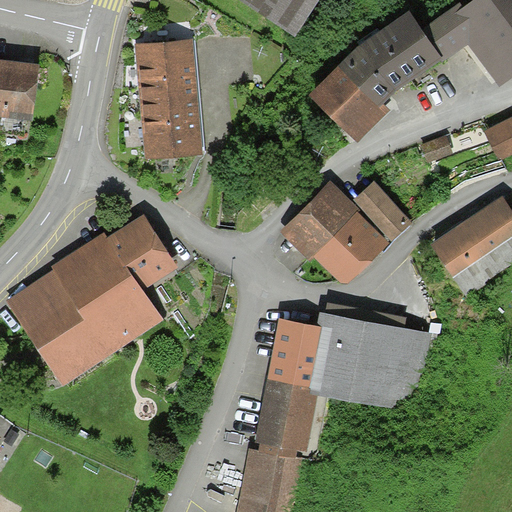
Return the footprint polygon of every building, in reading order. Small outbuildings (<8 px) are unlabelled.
[(243,0),(294,34),(316,0),(243,0)] [(467,45),(500,89),(511,80),(511,0),(476,0),(464,9),(462,5),(423,34),(443,62),(467,45)] [(384,105),(398,92),(443,62),(423,34),(408,13),(359,49),(309,97),(356,143),(389,111),(384,105)] [(136,47),(146,162),(204,157),(194,42),(136,47)] [(0,117),(32,122),(39,67),(0,62),(0,117)] [(511,121),(485,135),(498,161),(511,153),(511,121)] [(445,137),(424,144),(430,160),(451,152),(445,137)] [(282,233),(310,260),(314,256),(344,285),(388,240),(359,212),(362,209),(332,181),(282,233)] [(376,181),(355,200),(392,241),(413,222),(376,181)] [(511,209),(502,195),(431,245),(467,297),(488,282),(486,280),(511,262),(511,209)] [(63,385),(161,322),(141,291),(177,268),(144,217),(108,241),(103,234),(53,266),(57,273),(10,303),(63,385)] [(322,326),(310,396),(319,398),(422,416),(437,334),(405,328),(407,317),(328,303),(326,313),(320,312),(318,326),(322,326)] [(318,326),(280,319),(255,443),(259,444),(297,451),(309,453),(319,398),(310,396),(322,326),(318,326)] [(295,461),(297,451),(259,444),(257,454),(295,461)] [(295,461),(257,454),(250,453),(238,511),(292,511),(302,462),(295,461)]
